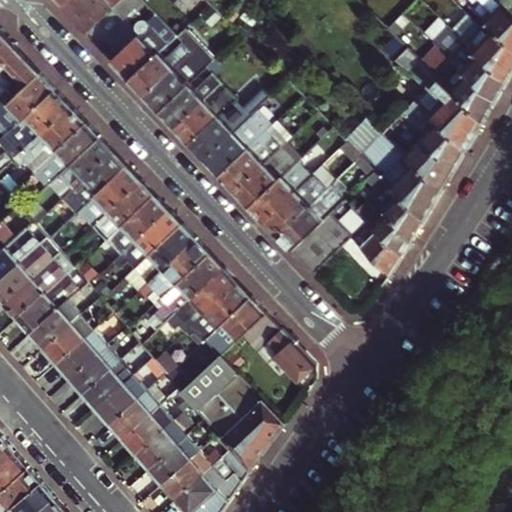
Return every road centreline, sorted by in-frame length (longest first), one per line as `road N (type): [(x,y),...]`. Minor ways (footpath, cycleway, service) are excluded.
road 1 (residential): [(10,0),(363,365)]
road 2 (tertiary): [(363,365),(511,150)]
road 3 (tertiary): [(258,511),(363,365)]
road 4 (residential): [(115,511),(0,381)]
